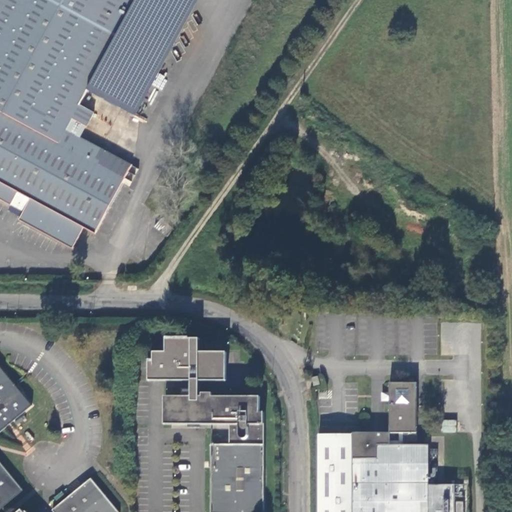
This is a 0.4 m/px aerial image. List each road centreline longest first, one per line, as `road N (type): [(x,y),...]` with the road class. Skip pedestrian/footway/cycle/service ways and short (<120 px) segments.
road 1 (unclassified): [(0,303),(186,307),(240,325),(272,359),(295,403),(298,511)]
road 2 (track): [(362,0),(146,305)]
